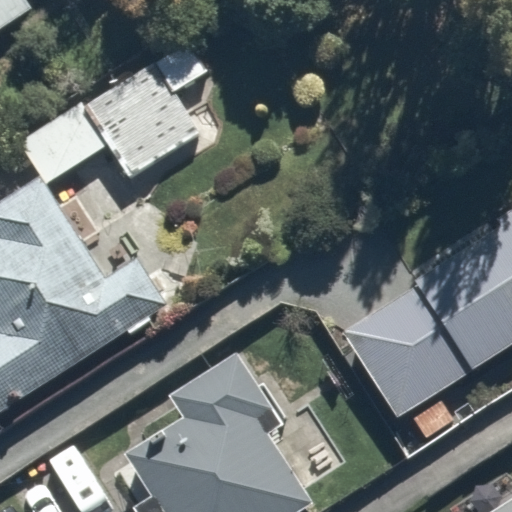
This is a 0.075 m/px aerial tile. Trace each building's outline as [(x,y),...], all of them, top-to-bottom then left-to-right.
[(0,0),(0,23),(21,13),(14,0),(0,0)] [(118,182),(218,114),(164,33),(7,138),(41,188),(97,150),(118,182)] [(146,278),(126,251),(98,272),(19,167),(0,181),(0,406),(118,319),(135,342),(188,302),(162,266),(146,278)] [(511,334),(511,202),(322,335),(384,424),(511,334)] [(258,402),(217,352),(156,403),(169,418),(113,464),(145,503),(134,511),(281,511),(304,493),(240,416),(258,402)] [(511,511),(511,495),(485,511),(511,511)]
